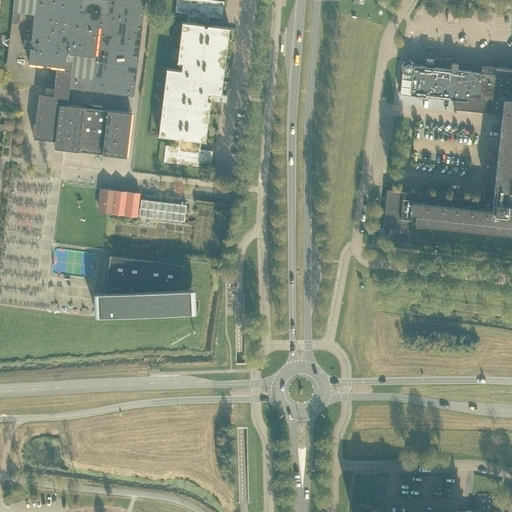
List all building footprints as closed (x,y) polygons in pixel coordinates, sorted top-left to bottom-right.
[(54,148),(126,157),(131,113),(101,109),(102,105),(95,104),(84,103),(83,107),(67,105),(69,88),(133,96),(144,0),(13,0),(13,2),(12,9),(11,23),(4,80),(34,84),(36,66),(57,69),(53,96),(39,94),(33,138),(55,141),(54,148)] [(224,1),(211,0),(176,0),(175,12),(188,14),(187,23),(182,23),(177,62),(182,63),(181,70),(166,68),(157,135),(179,138),(177,147),(165,146),(163,161),(210,167),(212,151),(200,150),(201,141),(206,142),(211,102),(207,101),(208,94),(221,95),(229,29),(207,26),(209,17),(222,18),(224,1)] [(459,11),(448,10),(446,22),(458,23),(459,11)] [(384,222),(384,226),(388,227),(411,229),(411,225),(412,213),(416,214),(415,224),(511,234),(511,69),(483,66),(482,74),(470,72),(470,71),(469,71),(457,69),(458,63),(426,60),(426,66),(418,65),(409,60),(404,62),(401,66),(403,71),(400,94),(411,95),(416,95),(455,99),(454,109),(490,113),(502,115),(502,116),(496,178),(494,190),(493,201),(483,200),(478,199),(418,193),(414,192),(388,190),(384,222)] [(139,215),(185,221),(187,204),(141,199),(140,207),(138,207),(140,193),(102,188),(100,211),(137,216),(138,213),(140,214),(139,215)] [(218,254),(220,227),(209,226),(211,206),(199,205),(194,251),(218,254)] [(110,255),(105,292),(94,293),(95,316),(196,312),(196,309),(197,309),(199,297),(195,297),(194,288),(180,289),(183,264),(110,255)] [(511,511),(511,501),(510,501),(509,507),(501,505),(500,509),(474,511),(378,511),(378,510),(371,509),(370,511),(511,511)]
